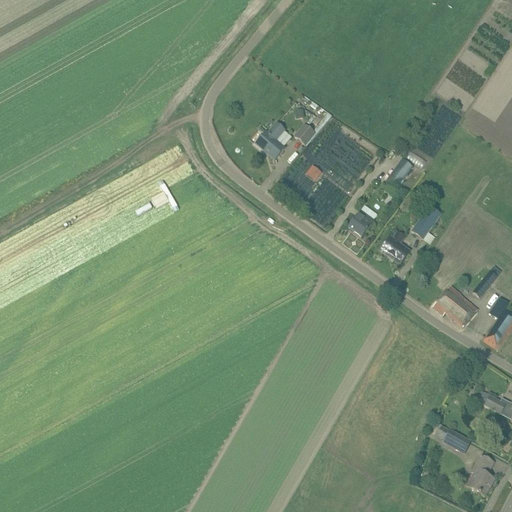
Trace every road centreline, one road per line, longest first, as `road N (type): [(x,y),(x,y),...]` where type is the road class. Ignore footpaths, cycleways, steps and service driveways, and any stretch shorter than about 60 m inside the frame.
road 1 (unclassified): [(511,370),(214,157),(207,100),(287,0)]
road 2 (track): [(0,232),(204,118)]
